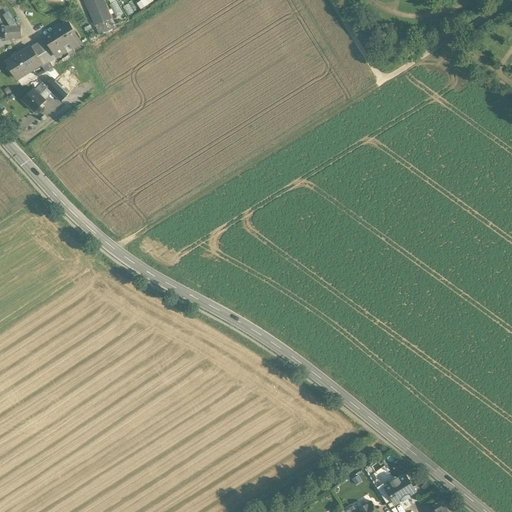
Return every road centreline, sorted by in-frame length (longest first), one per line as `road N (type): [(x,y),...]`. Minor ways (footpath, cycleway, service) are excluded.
road 1 (tertiary): [(483,511),(268,341),(112,250),(0,136)]
road 2 (track): [(381,83),(112,250)]
road 3 (track): [(511,0),(381,83),(329,0)]
